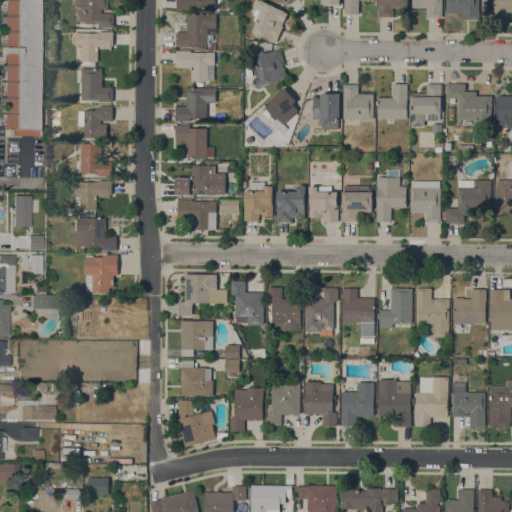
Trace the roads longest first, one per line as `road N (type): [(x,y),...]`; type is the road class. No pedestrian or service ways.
road 1 (residential): [(159,471),(143,182),(144,0)]
road 2 (residential): [(511,256),(149,253)]
road 3 (residential): [(511,458),(234,455),(159,471)]
road 4 (residential): [(511,51),(325,50)]
